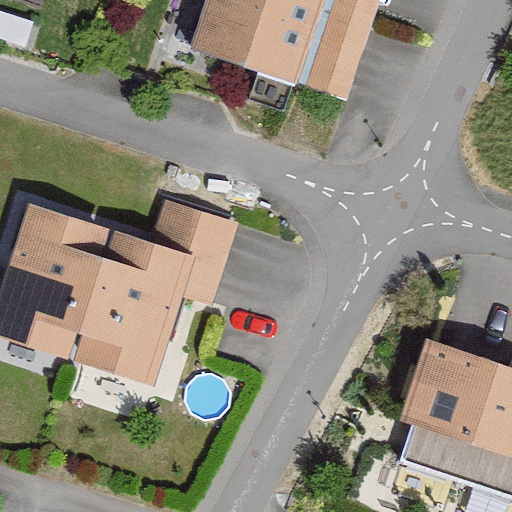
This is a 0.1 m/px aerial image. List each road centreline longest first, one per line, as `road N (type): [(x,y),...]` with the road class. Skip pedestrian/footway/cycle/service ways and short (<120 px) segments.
road 1 (residential): [(232,511),(404,205)]
road 2 (residential): [(404,205),(494,0)]
